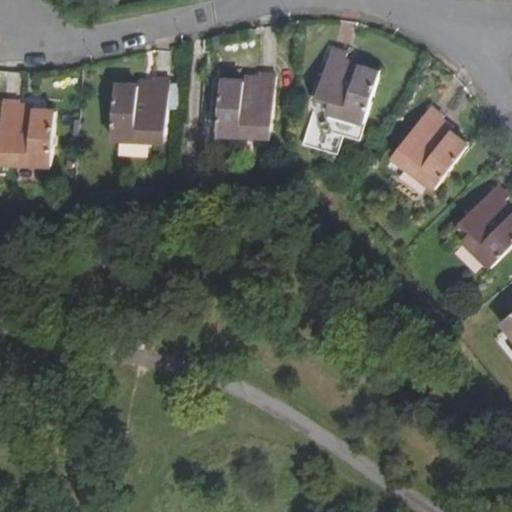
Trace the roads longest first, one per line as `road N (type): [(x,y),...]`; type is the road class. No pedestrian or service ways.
road 1 (residential): [(0,19),(82,44),(273,0)]
road 2 (residential): [(351,0),(468,28)]
